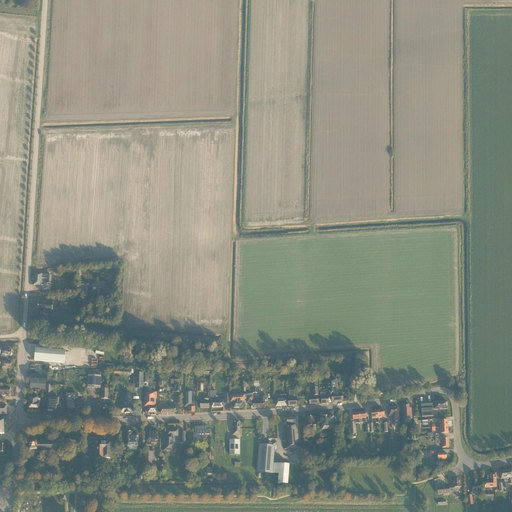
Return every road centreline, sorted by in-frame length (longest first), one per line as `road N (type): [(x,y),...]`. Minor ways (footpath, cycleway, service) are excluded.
road 1 (tertiary): [(20,420),(300,410),(449,393)]
road 2 (unclassified): [(20,420),(44,0)]
road 3 (tertiary): [(511,461),(467,461),(449,393)]
